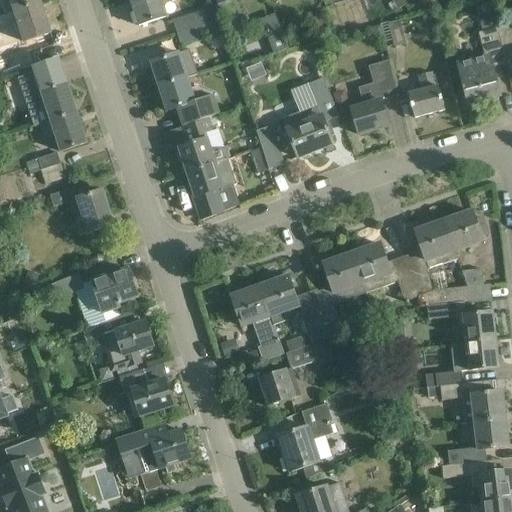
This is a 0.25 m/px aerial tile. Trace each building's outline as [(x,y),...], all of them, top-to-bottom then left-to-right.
[(0,0),(6,15),(6,16),(16,13),(15,12),(41,4),(39,0),(0,0)] [(168,17),(164,6),(176,1),(175,0),(138,0),(131,2),(139,27),(168,17)] [(215,0),(219,9),(232,3),(230,0),(215,0)] [(400,0),(397,0),(389,6),(394,14),(405,7),(400,0)] [(441,1),(439,0),(423,0),(421,3),(431,12),(441,1)] [(26,43),(51,35),(41,4),(15,12),(16,13),(26,43)] [(173,21),(177,34),(221,20),(217,10),(216,7),(207,10),(173,21)] [(329,26),(318,16),(309,26),(319,36),(329,26)] [(221,20),(177,34),(181,47),(225,32),(221,20)] [(400,22),(388,25),(394,48),(406,45),(400,22)] [(511,24),(497,29),(505,65),(511,63),(511,24)] [(369,28),(372,40),(383,38),(380,26),(369,28)] [(281,29),(266,35),(274,55),(289,49),(281,29)] [(491,68),(505,65),(497,29),(478,34),(484,58),(472,61),(458,64),(462,81),(469,106),(500,98),(493,72),(492,73),(491,68)] [(2,50),(6,62),(25,55),(21,44),(2,50)] [(190,51),(150,64),(159,88),(188,79),(198,75),(190,51)] [(290,51),(276,57),(279,64),(293,58),(290,51)] [(77,114),(67,84),(63,85),(61,79),(63,78),(58,61),(33,69),(35,75),(23,79),(29,97),(26,98),(35,127),(40,126),(77,114)] [(395,86),(390,62),(369,68),(374,85),(359,89),(363,105),(351,109),(352,113),(359,136),(389,127),(378,91),(395,86)] [(415,119),(445,112),(438,87),(436,88),(432,73),(418,76),(422,91),(408,95),(415,119)] [(188,79),(159,88),(167,113),(177,110),(183,128),(220,115),(214,98),(197,88),(191,90),(188,79)] [(334,146),(326,127),(325,123),(339,118),(324,79),(308,85),(317,107),(283,120),(298,160),(334,146)] [(62,153),(87,145),(77,114),(40,126),(44,140),(56,136),(62,153)] [(187,147),(179,150),(187,173),(229,159),(226,149),(221,151),(213,153),(206,135),(217,131),(212,119),(181,129),(187,147)] [(262,148),(270,172),(285,167),(272,129),(257,133),(262,148)] [(257,176),(270,172),(262,148),(262,149),(250,153),(257,176)] [(57,154),(38,160),(42,172),(61,166),(57,154)] [(203,221),(240,206),(233,187),(237,186),(228,161),(230,160),(229,159),(187,173),(203,221)] [(66,179),(61,166),(42,172),(41,172),(45,186),(66,179)] [(89,234),(114,226),(103,192),(92,195),(88,184),(69,191),(50,197),(54,209),(70,203),(80,237),(89,234)] [(472,213),(443,223),(455,255),(456,254),(484,244),(483,242),(481,238),(488,235),(483,219),(476,222),(472,213)] [(426,272),(457,261),(443,223),(416,233),(422,252),(405,258),(419,298),(422,307),(468,302),(467,289),(467,288),(433,292),(426,272)] [(405,258),(387,264),(380,245),(352,255),(366,295),(398,284),(404,304),(419,298),(405,258)] [(334,306),(366,295),(352,255),(324,265),(330,286),(313,292),(330,340),(344,335),(334,306)] [(40,276),(28,271),(23,283),(35,288),(40,276)] [(119,306),(138,299),(129,271),(92,284),(103,316),(121,310),(119,306)] [(468,302),(491,300),(490,286),(484,287),(483,271),(463,272),(461,273),(467,288),(467,289),(468,302)] [(57,300),(58,302),(85,290),(79,275),(39,292),(45,305),(57,300)] [(313,292),(295,299),(288,278),(259,288),(274,327),(290,321),(287,313),(298,309),(311,346),(322,342),(330,340),(313,292)] [(259,288),(231,298),(242,328),(252,324),(260,347),(258,348),(263,363),(285,356),(274,327),(259,288)] [(464,303),(427,307),(427,308),(428,321),(462,318),(465,344),(496,340),(493,314),(466,317),(464,303)] [(88,330),(83,331),(87,343),(100,338),(112,374),(117,373),(128,369),(136,366),(141,365),(137,353),(154,347),(146,325),(145,322),(115,332),(106,335),(102,325),(88,330)] [(226,358),(239,353),(235,340),(221,345),(226,358)] [(461,373),(479,371),(499,368),(496,340),(465,344),(465,345),(451,346),(454,373),(425,376),(425,377),(427,389),(463,385),(461,373)] [(322,342),(311,346),(286,354),(291,370),(328,359),(322,342)] [(0,420),(6,418),(6,419),(8,418),(7,416),(6,415),(18,411),(13,397),(1,402),(0,398),(0,382),(6,380),(0,364),(0,420)] [(259,380),(268,408),(296,399),(286,371),(259,380)] [(138,373),(119,380),(124,394),(132,392),(141,418),(174,408),(165,381),(148,386),(143,372),(138,373)] [(502,393),(484,395),(482,383),(463,385),(427,389),(429,400),(441,398),(442,402),(462,400),(465,426),(473,425),(505,421),(502,393)] [(399,390),(388,393),(394,414),(405,411),(399,390)] [(328,461),(320,464),(313,442),(334,435),(331,424),(333,424),(328,406),(303,414),(308,429),(278,438),(279,440),(280,440),(290,472),(289,472),(290,474),(303,470),(306,481),(330,469),(328,461)] [(411,431),(407,419),(393,423),(397,435),(411,431)] [(476,449),(448,453),(449,467),(487,463),(485,451),(491,450),(508,448),(505,421),(473,425),(476,449)] [(191,460),(182,432),(162,438),(159,428),(115,442),(121,459),(121,458),(129,481),(139,477),(145,494),(162,488),(156,472),(191,460)] [(404,434),(389,440),(392,450),(408,443),(404,434)] [(16,467),(0,472),(0,475),(5,489),(1,491),(9,510),(13,508),(14,511),(46,511),(46,509),(41,497),(45,495),(41,485),(38,476),(34,478),(28,464),(28,463),(45,456),(39,439),(10,450),(16,467)] [(449,467),(441,468),(443,480),(477,476),(481,504),(511,500),(511,479),(511,472),(503,473),(494,474),(488,475),(487,463),(449,467)] [(302,511),(348,511),(339,484),(327,489),(327,488),(298,497),(302,511)] [(412,499),(414,509),(425,507),(423,497),(412,499)] [(511,511),(511,500),(481,504),(481,511),(511,511)]
